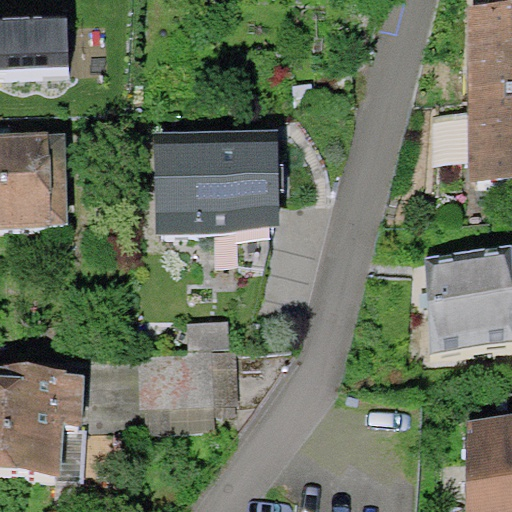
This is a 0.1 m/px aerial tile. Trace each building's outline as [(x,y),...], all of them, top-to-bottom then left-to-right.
[(511,24),(468,26),(473,204),(511,203),(511,24)] [(0,157),(0,251),(71,249),(67,155),(0,157)] [(511,272),(433,274),(435,367),(511,364),(511,272)] [(0,399),(0,496),(76,500),(79,403),(0,399)] [(511,511),(511,431),(470,434),(475,511),(511,511)]
